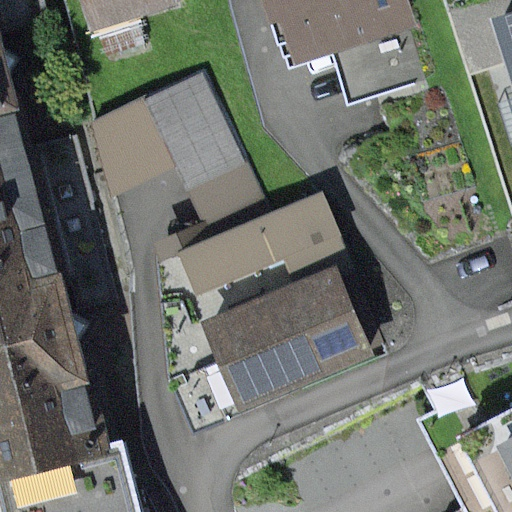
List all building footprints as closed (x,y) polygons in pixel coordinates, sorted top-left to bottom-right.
[(172,1),(172,0),(88,0),(96,24),(172,1)] [(280,0),(283,8),(298,54),(339,41),(408,19),(401,0),(280,0)] [(426,76),(408,19),(339,41),(357,98),(426,76)] [(511,21),(503,24),(511,54),(511,21)] [(135,511),(109,451),(0,52),(0,499),(6,511),(135,511)] [(183,252),(216,327),(351,269),(320,196),(271,217),(209,74),(149,100),(210,240),(183,252)] [(217,330),(248,400),(383,341),(351,269),(216,327),(217,330)] [(500,511),(511,511),(511,410),(462,436),(500,511)]
